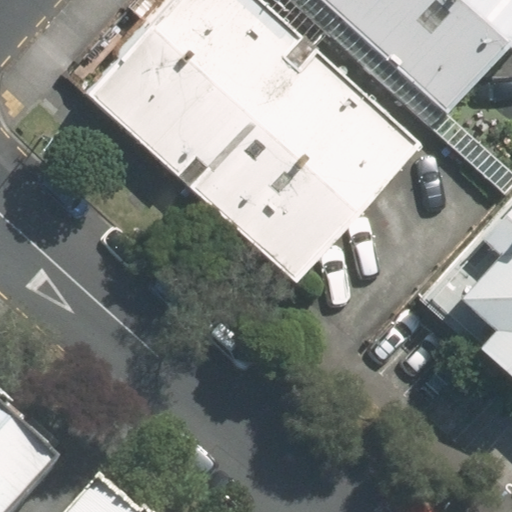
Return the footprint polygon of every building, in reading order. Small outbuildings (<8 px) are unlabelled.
[(176,0),(93,90),(300,278),(426,140),(272,0),(176,0)] [(511,0),(306,0),(424,107),(511,11),(511,0)] [(511,233),(459,290),(511,339),(511,233)] [(0,511),(12,511),(51,469),(0,423),(0,511)] [(108,511),(88,494),(71,511),(108,511)]
